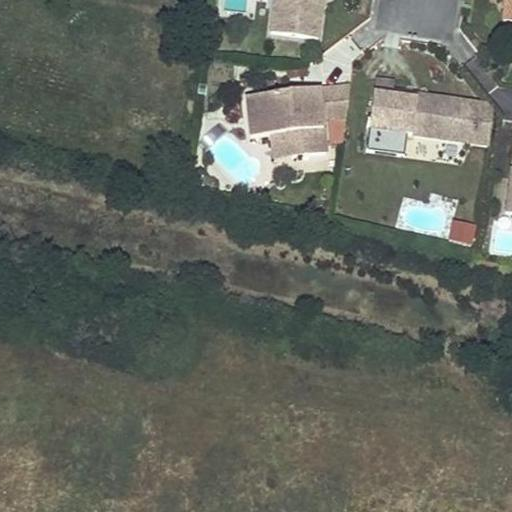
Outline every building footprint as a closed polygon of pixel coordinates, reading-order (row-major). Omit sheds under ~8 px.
[(274,0),(270,34),(318,41),(323,4),(319,3),(319,0),(274,0)] [(491,110),(485,103),(422,95),(421,97),(420,103),(411,102),(412,96),(393,93),(394,84),(376,82),(369,131),(451,143),(486,147),(491,110)] [(350,87),(246,99),(251,139),(271,137),(300,134),(303,158),(326,155),(322,119),(330,120),(327,124),(331,147),(342,146),(345,122),(346,122),(350,87)] [(271,137),(274,161),(303,158),(300,134),(271,137)] [(209,180),(205,172),(197,171),(194,185),(208,188),(209,180)] [(476,227),(453,222),(449,242),(471,247),(476,227)]
